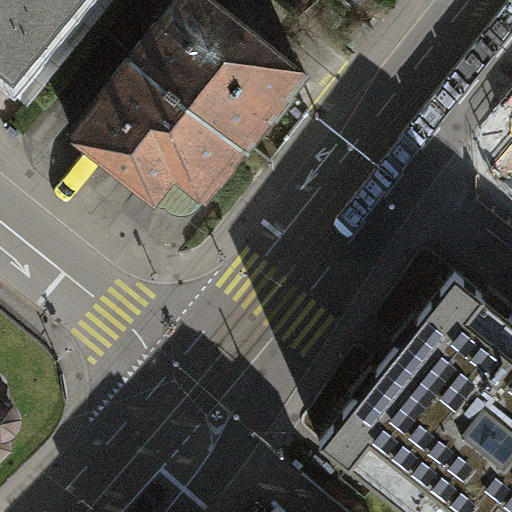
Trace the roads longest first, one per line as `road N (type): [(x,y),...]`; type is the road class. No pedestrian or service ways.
road 1 (primary): [(505,0),(199,381)]
road 2 (residential): [(199,381),(0,223)]
road 3 (primary): [(199,381),(84,511)]
